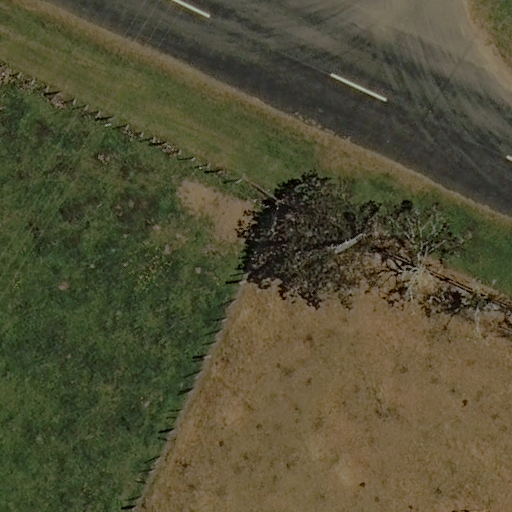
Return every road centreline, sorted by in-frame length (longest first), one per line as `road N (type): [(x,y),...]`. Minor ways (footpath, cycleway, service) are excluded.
road 1 (unclassified): [(172,0),(343,82)]
road 2 (unclassified): [(343,82),(511,160)]
